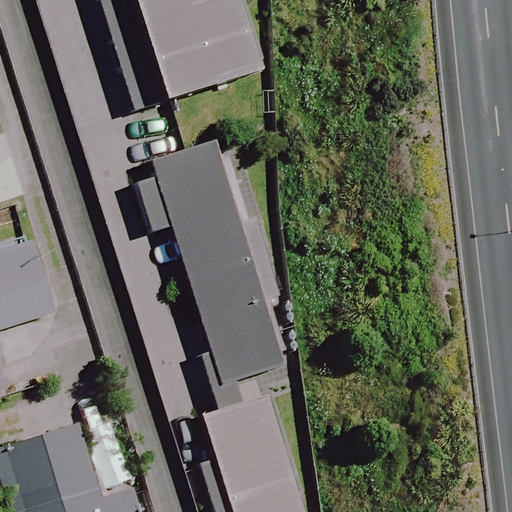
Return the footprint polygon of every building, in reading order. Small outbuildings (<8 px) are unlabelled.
[(275,0),(138,0),(148,36),(280,17),(275,0)] [(268,95),(125,124),(195,348),(288,321),(268,95)] [(0,333),(46,319),(24,248),(0,255),(0,333)] [(292,356),(196,378),(222,511),(260,511),(309,501),(292,356)] [(0,403),(8,401),(5,392),(0,373),(0,403)] [(95,504),(75,438),(0,460),(0,505),(2,511),(133,511),(128,494),(95,504)]
